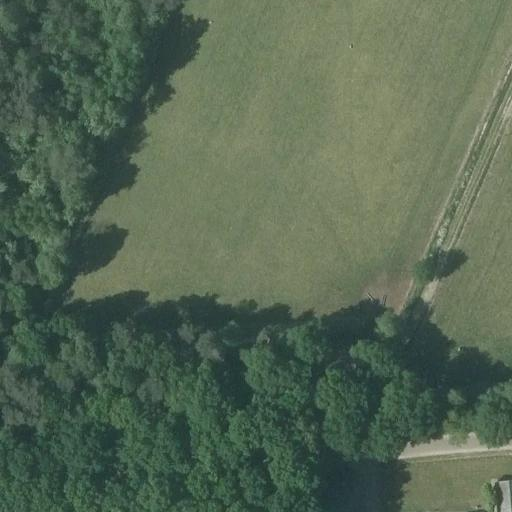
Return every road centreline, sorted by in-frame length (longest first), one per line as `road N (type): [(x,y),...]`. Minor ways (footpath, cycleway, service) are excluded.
road 1 (unclassified): [(0,477),(511,435)]
road 2 (track): [(511,97),(358,447)]
